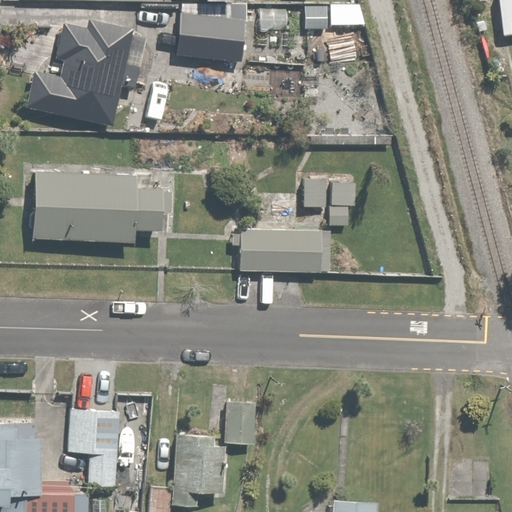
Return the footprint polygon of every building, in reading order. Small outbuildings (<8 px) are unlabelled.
[(511,0),(498,0),(504,38),(511,36),(511,0)] [(333,3),(333,26),(363,26),(363,3),(333,3)] [(181,5),(177,56),(242,61),(246,10),(181,5)] [(259,8),(259,12),(259,29),(290,29),(290,8),(259,8)] [(88,29),(63,23),(55,58),(64,60),(61,74),(35,68),(25,109),(113,129),(135,29),(90,19),(88,29)] [(138,174),(37,168),(33,241),(135,247),(136,230),(159,231),(162,190),(137,189),(138,174)] [(331,173),(303,173),(303,206),(328,206),(328,215),(352,215),(352,180),(331,180),(331,173)] [(324,228),(240,226),(239,270),(323,272),(324,228)] [(259,399),(229,399),(228,441),(259,442),(259,399)] [(124,407),(71,405),(69,450),(91,450),(90,483),(121,484),(124,407)] [(0,511),(79,511),(80,488),(43,487),(44,433),(25,433),(25,423),(0,423),(0,511)] [(179,430),(176,483),(149,482),(147,511),(188,511),(189,507),(202,507),(203,493),(229,495),(232,443),(219,442),(219,432),(179,430)] [(337,507),(313,505),(312,511),(383,511),(385,500),(337,496),(337,507)]
